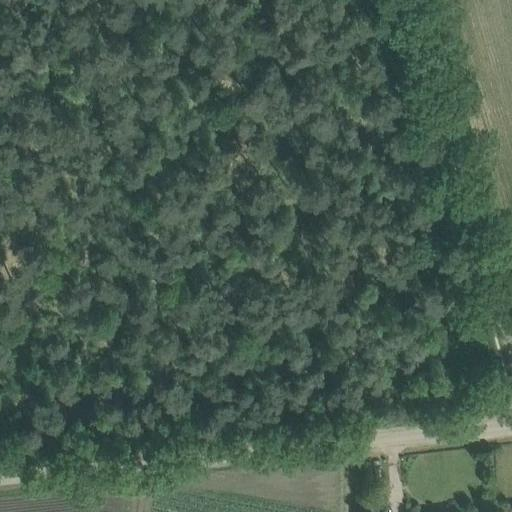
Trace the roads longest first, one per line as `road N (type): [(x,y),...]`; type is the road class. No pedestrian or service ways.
road 1 (unclassified): [(0,478),(511,427)]
road 2 (track): [(416,0),(511,337)]
